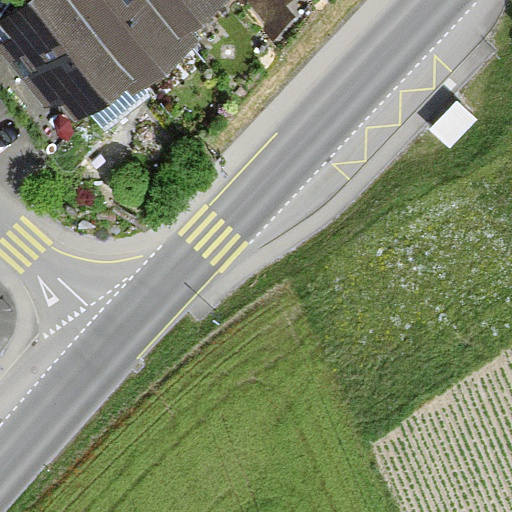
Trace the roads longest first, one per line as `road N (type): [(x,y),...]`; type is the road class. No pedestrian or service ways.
road 1 (secondary): [(123,336),(430,0)]
road 2 (secondary): [(0,477),(123,336)]
road 3 (residential): [(123,336),(0,226)]
